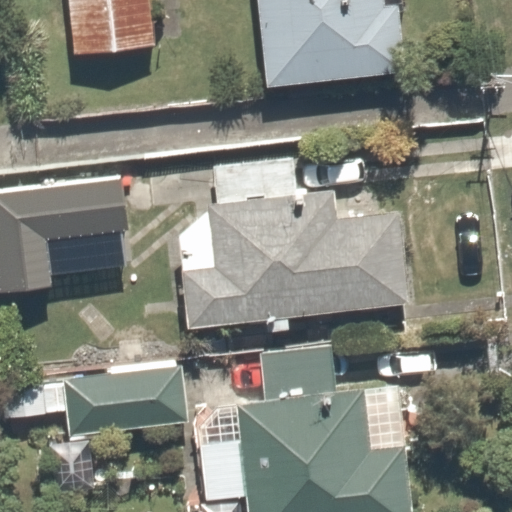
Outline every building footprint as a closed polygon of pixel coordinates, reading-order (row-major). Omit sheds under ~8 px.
[(129,0),(35,0),(44,74),(137,63),(129,0)] [(238,0),(248,105),(395,91),(388,15),(369,16),(367,0),(238,0)] [(189,343),(413,318),(402,221),(339,228),(336,200),(294,205),(291,173),(216,181),(219,214),(175,219),(189,343)] [(0,259),(138,256),(136,196),(0,199),(0,259)] [(244,511),(409,511),(403,458),(363,462),(356,406),(332,409),(326,362),(256,369),(261,414),(234,417),(244,511)] [(57,388),(56,445),(155,445),(155,388),(57,388)]
